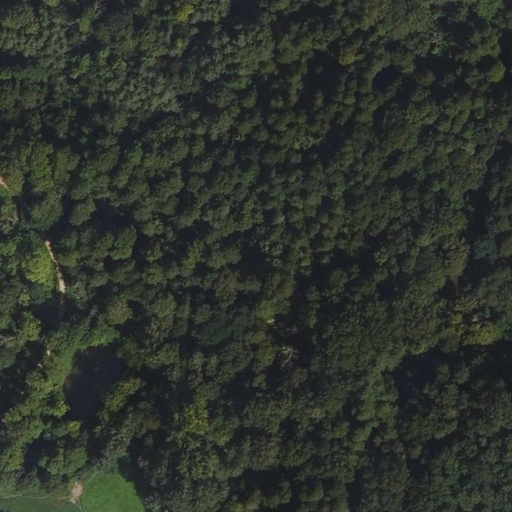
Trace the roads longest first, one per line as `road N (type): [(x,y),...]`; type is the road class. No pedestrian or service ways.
road 1 (track): [(0,455),(76,467),(88,461),(139,376),(207,341),(307,315)]
road 2 (track): [(0,429),(48,352),(63,296),(62,271),(0,189)]
road 3 (track): [(307,315),(460,275)]
